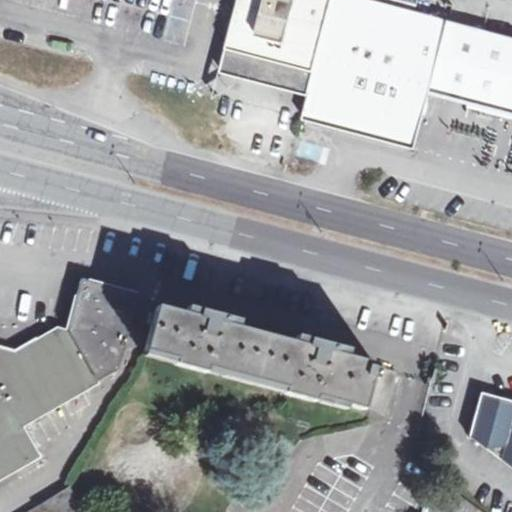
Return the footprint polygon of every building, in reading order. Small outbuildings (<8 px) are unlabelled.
[(235,0),(233,10),(216,74),(282,91),(304,96),(328,0),(235,0)] [(324,121),(353,128),(384,9),(349,0),(328,0),(304,96),(301,106),(299,114),(324,121)] [(444,24),(384,9),(353,128),(377,134),(413,143),(414,139),(425,97),(444,24)] [(444,24),(425,97),(438,100),(453,104),(509,118),(511,119),(511,41),(468,30),(455,27),(444,24)] [(79,284),(75,295),(82,297),(89,293),(91,287),(79,284)] [(64,334),(52,340),(83,389),(107,379),(115,374),(124,346),(137,300),(91,287),(89,293),(82,297),(75,295),(69,316),(64,334)] [(252,383),(265,338),(237,330),(239,321),(213,314),(187,306),(185,315),(160,307),(156,306),(143,351),(172,360),(170,366),(201,375),(203,369),(252,383)] [(265,338),(252,383),(279,391),(277,396),(309,405),(311,400),(360,414),(360,412),(372,371),(373,369),(344,361),(346,352),(319,345),(294,337),(291,345),(265,338)] [(0,391),(17,424),(83,389),(52,340),(21,356),(14,360),(0,355),(0,391)] [(372,371),(360,412),(380,418),(392,377),(372,371)] [(0,432),(17,424),(0,391),(0,432)] [(511,410),(497,411),(481,400),(477,413),(475,412),(467,442),(483,455),(502,453),(498,466),(511,476),(511,410)] [(17,424),(0,432),(0,473),(34,454),(17,424)] [(83,511),(84,511),(66,483),(18,511),(83,511)]
